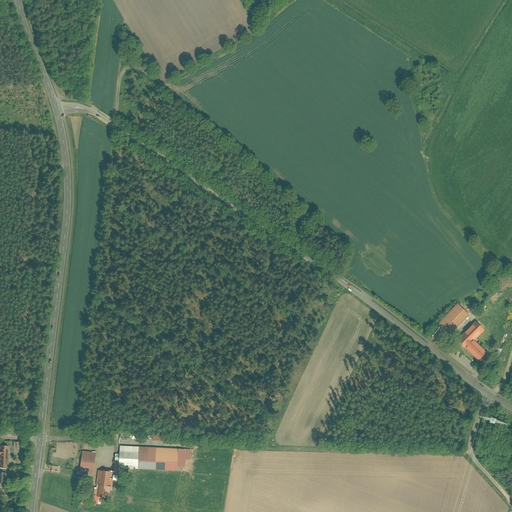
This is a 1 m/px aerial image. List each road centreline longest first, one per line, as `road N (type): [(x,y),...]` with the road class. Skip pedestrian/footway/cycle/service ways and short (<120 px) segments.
road 1 (unclassified): [(55,108),(117,128),(511,407)]
road 2 (tertiary): [(55,108),(66,206),(39,437)]
road 3 (track): [(465,446),(433,452),(157,441)]
